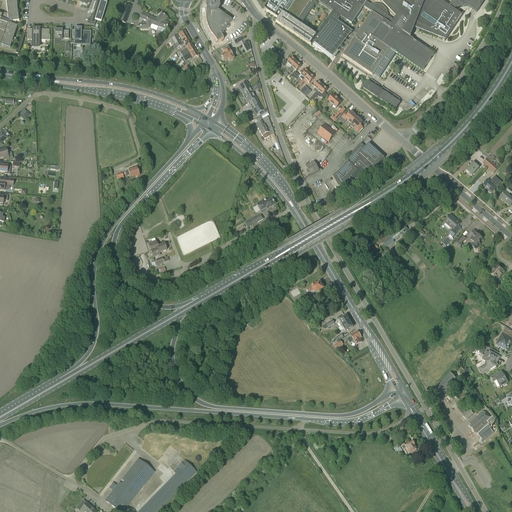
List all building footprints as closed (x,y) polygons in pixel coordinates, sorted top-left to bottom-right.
[(5,0),(7,14),(5,13),(0,11),(0,28),(5,30),(0,45),(10,48),(17,27),(14,26),(14,22),(19,21),(16,0),(5,0)] [(102,18),(107,4),(102,2),(102,0),(94,0),(94,2),(97,2),(95,9),(96,9),(93,17),(92,17),(90,24),(95,25),(97,17),(102,18)] [(274,0),(267,12),(266,11),(266,12),(271,15),(278,20),(277,23),(276,22),(276,23),(311,46),(314,42),(316,42),(333,54),(336,50),(350,30),(337,21),(340,16),(352,24),(364,6),(372,12),(361,28),(354,38),(343,56),(372,76),(373,76),(374,74),(378,77),(395,53),(396,54),(422,72),(434,55),(433,54),(413,40),(413,39),(414,39),(406,34),(410,28),(411,26),(445,40),(444,42),(464,13),(463,13),(462,15),(453,9),(468,6),(472,9),(477,12),(485,0),(452,0),(449,6),(439,0),(274,0)] [(205,14),(205,18),(206,21),(206,24),(207,27),(209,31),(210,33),(212,36),(214,38),(217,43),(223,39),(221,35),(226,28),(231,21),(217,10),(217,9),(218,8),(218,7),(218,6),(217,5),(217,4),(216,3),(215,2),(214,2),(213,2),(212,2),(211,2),(210,2),(209,3),(208,4),(207,5),(207,6),(206,9),(206,11),(205,14)] [(157,20),(148,17),(148,16),(142,13),(140,19),(146,21),(145,23),(146,23),(146,24),(140,24),(140,30),(149,29),(151,25),(166,30),(168,24),(164,22),(167,18),(161,14),(157,20)] [(81,32),(81,29),(74,28),(74,32),(73,32),(73,31),(72,38),(73,38),(74,38),(74,45),(77,45),(77,44),(89,44),(89,39),(90,39),(91,32),(86,31),(86,32),(81,32)] [(39,30),(39,29),(32,29),(32,30),(27,30),(27,40),(32,40),(32,45),(39,45),(39,41),(49,41),(50,36),(49,36),(49,31),(39,30)] [(69,39),(69,31),(62,31),(62,30),(54,30),(54,41),(62,41),(62,39),(69,39)] [(173,46),(188,38),(184,31),(178,35),(172,39),(173,40),(170,42),(173,46)] [(18,53),(24,34),(21,33),(15,52),(18,53)] [(185,47),(191,44),(188,38),(173,46),(175,50),(184,45),(185,47)] [(182,57),(195,50),(191,44),(185,47),(186,49),(180,53),(182,57)] [(230,53),(228,50),(230,48),(228,45),(221,49),(222,52),(224,55),(221,57),(222,58),(221,59),(222,61),(224,61),(224,62),(228,60),(229,62),(233,60),(232,57),(234,55),(232,51),(230,53)] [(195,50),(182,57),(185,62),(192,58),(193,60),(199,56),(195,50)] [(292,67),(297,62),(292,58),(287,63),(292,67)] [(289,72),(290,73),(294,69),(296,71),(301,66),(297,62),(292,67),(290,69),(289,68),(287,70),(289,72)] [(187,76),(192,74),(190,71),(190,70),(188,66),(183,69),(187,76)] [(177,72),(171,67),(167,73),(174,75),(177,72)] [(305,79),(310,74),(305,70),(300,75),(302,76),(300,78),(302,80),(303,81),(305,79)] [(310,74),(305,79),(309,83),(314,78),(310,74)] [(401,102),(369,81),(364,89),(396,110),(401,102)] [(318,91),(323,86),(318,82),(313,87),(315,89),(313,91),(316,93),(318,91)] [(242,93),(250,89),(246,83),(238,87),(242,93)] [(300,92),(303,94),(308,89),(305,86),(300,92)] [(318,91),(316,93),(309,100),(312,103),(318,97),(319,98),(322,98),(323,99),(326,95),(325,93),(327,90),(323,86),(318,91)] [(250,89),(242,93),(247,103),(251,101),(254,106),(259,103),(256,97),(255,98),(250,89)] [(336,109),(341,103),(333,95),(328,101),(336,109)] [(314,114),(317,108),(312,105),(309,111),(314,114)] [(334,122),(342,114),(338,111),(336,113),(337,114),(334,117),(332,115),(330,118),(334,122)] [(351,124),(357,117),(351,112),(349,115),(346,112),(341,118),(346,122),(347,120),(351,124)] [(357,117),(351,124),(355,127),(354,129),(358,133),(363,128),(361,126),(363,123),(357,117)] [(262,136),(264,139),(274,134),(268,118),(261,121),(262,122),(256,125),(256,126),(255,126),(257,129),(258,129),(262,136)] [(328,143),(336,133),(325,124),(317,134),(328,143)] [(353,157),(338,173),(332,176),(339,186),(347,181),(349,179),(352,181),(367,173),(375,169),(384,158),(369,144),(365,147),(361,143),(350,155),(353,157)] [(7,154),(6,150),(0,151),(0,158),(5,157),(6,160),(13,158),(11,152),(7,154)] [(488,169),(495,161),(493,160),(494,159),(492,157),(491,158),(489,156),(482,164),(488,169)] [(311,175),(320,170),(314,161),(306,166),(311,175)] [(495,161),(488,169),(494,173),(498,168),(500,166),(495,161)] [(472,176),(479,168),(473,163),(466,171),(472,176)] [(10,175),(11,167),(0,165),(0,171),(4,173),(4,174),(10,175)] [(139,176),(137,168),(116,176),(118,182),(124,180),(123,176),(126,175),(126,177),(130,176),(131,179),(139,176)] [(13,187),(14,180),(10,180),(4,179),(4,182),(0,181),(0,190),(4,191),(7,191),(9,189),(10,187),(10,186),(13,187)] [(492,194),(497,188),(488,180),(483,186),(492,194)] [(511,197),(506,191),(500,198),(510,206),(511,204),(511,197)] [(7,201),(8,196),(0,194),(0,205),(3,206),(3,201),(7,201)] [(267,202),(265,199),(256,205),(261,214),(273,207),(273,206),(274,205),(271,200),(267,202)] [(247,229),(263,220),(260,214),(244,223),(247,229)] [(456,221),(450,216),(444,222),(452,230),(449,234),(453,238),(457,233),(454,231),(460,224),(456,220),(456,221)] [(476,250),(481,244),(479,243),(482,239),(476,234),(477,233),(474,231),(469,236),(472,239),(469,242),(471,244),(470,245),(476,250)] [(459,249),(463,245),(461,244),(466,239),(462,235),(454,244),(459,249)] [(157,247),(158,247),(156,241),(148,244),(152,254),(158,252),(157,247)] [(158,252),(152,254),(153,258),(160,256),(159,253),(166,251),(164,244),(158,247),(157,247),(158,252)] [(497,280),(504,272),(498,267),(494,272),(492,270),(489,274),(497,280)] [(146,282),(135,272),(133,274),(144,284),(146,282)] [(323,288),(320,282),(315,285),(314,284),(311,286),(312,287),(307,290),(308,292),(313,290),(315,293),(316,293),(317,294),(319,293),(319,291),(323,288)] [(498,293),(503,288),(497,283),(492,288),(498,293)] [(342,326),(349,322),(346,316),(336,322),(337,324),(339,323),(341,327),(342,326)] [(328,328),(335,324),(333,320),(325,324),(328,328)] [(342,326),(341,327),(343,330),(341,331),(343,333),(346,331),(353,327),(349,322),(342,326)] [(511,331),(505,328),(504,331),(503,330),(501,333),(502,333),(496,344),(507,351),(511,342),(511,331)] [(362,342),(360,338),(361,338),(358,332),(351,336),(351,337),(347,339),(350,344),(354,342),(356,346),(362,342)] [(337,343),(344,338),(341,334),(334,339),(335,340),(333,341),(335,343),(337,342),(337,343)] [(340,341),(334,345),(337,349),(343,345),(340,341)] [(477,346),(474,348),(470,352),(471,354),(479,352),(479,353),(482,355),(485,350),(477,345),(477,346)] [(498,356),(490,352),(488,354),(486,353),(482,359),(487,362),(487,363),(487,364),(482,367),(482,368),(480,370),(482,374),(490,369),(491,370),(496,367),(495,366),(498,365),(496,362),(498,361),(496,359),(498,356)] [(508,383),(503,375),(501,371),(490,377),(494,382),(496,381),(500,387),(503,385),(504,386),(505,386),(507,385),(507,384),(507,383),(508,383)] [(434,405),(443,396),(457,381),(450,374),(443,381),(427,398),(434,405)] [(465,416),(468,420),(474,414),(471,410),(465,416)] [(484,413),(483,411),(469,424),(470,425),(469,426),(475,432),(482,440),(480,441),(482,443),(484,442),(493,433),(490,429),(490,428),(488,426),(495,420),(492,416),(490,418),(485,413),(485,412),(484,413)] [(407,456),(417,450),(414,446),(412,442),(405,447),(406,449),(404,451),(407,456)] [(113,483),(109,488),(112,491),(105,500),(119,511),(122,511),(154,472),(138,459),(116,486),(113,483)] [(158,511),(197,472),(184,460),(173,471),(169,467),(161,476),(165,480),(133,511),(158,511)] [(82,511),(96,511),(87,503),(83,507),(80,504),(76,508),(79,511),(81,510),(82,511)]
